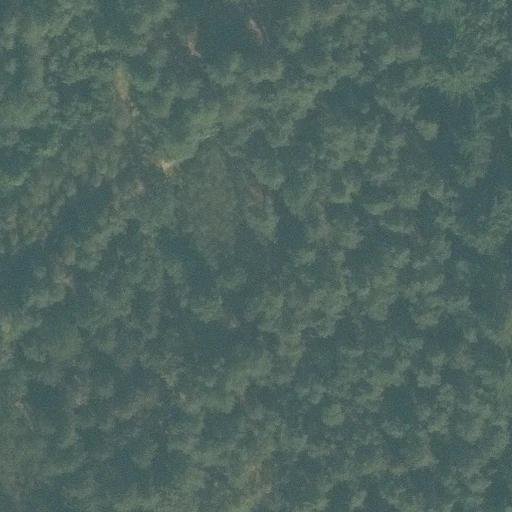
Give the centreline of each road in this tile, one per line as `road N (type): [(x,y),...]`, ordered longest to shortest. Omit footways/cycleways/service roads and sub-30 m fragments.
road 1 (track): [(313,0),(177,162),(0,350)]
road 2 (track): [(511,285),(468,0)]
